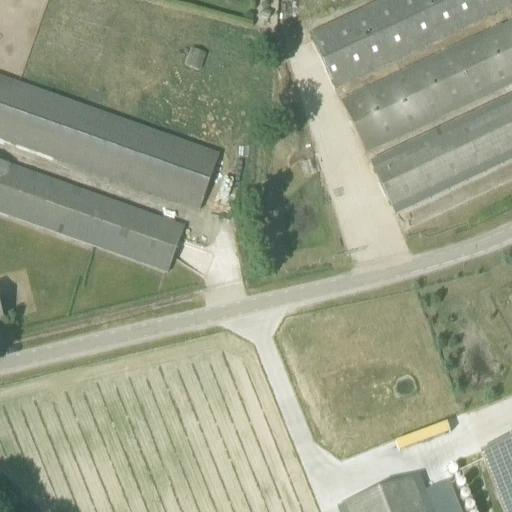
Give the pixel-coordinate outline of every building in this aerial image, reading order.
[(511,0),(402,0),(311,43),(336,96),(511,12),(511,0)] [(511,26),(342,107),(365,158),(511,88),(511,26)] [(0,141),(200,212),(219,158),(0,79),(0,141)] [(511,99),(370,167),(394,218),(511,162),(511,99)] [(0,215),(168,275),(184,230),(0,164),(0,215)] [(511,511),(511,440),(481,453),(504,511),(511,511)] [(431,511),(424,494),(418,478),(338,509),(339,511),(431,511)]
